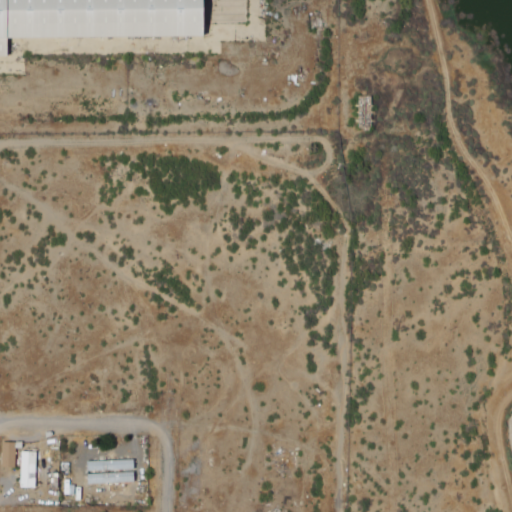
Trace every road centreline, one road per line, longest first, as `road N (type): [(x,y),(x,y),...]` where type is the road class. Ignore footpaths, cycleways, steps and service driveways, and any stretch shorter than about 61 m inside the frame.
road 1 (residential): [(0,142),(242,140),(336,199),(344,231),(340,511)]
road 2 (residential): [(0,426),(166,425)]
